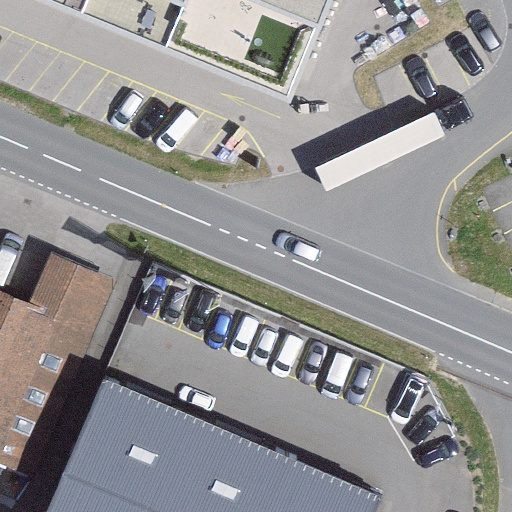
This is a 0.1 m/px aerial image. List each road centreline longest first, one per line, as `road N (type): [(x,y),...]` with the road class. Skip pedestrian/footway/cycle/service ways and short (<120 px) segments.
road 1 (secondary): [(346,282),(0,138)]
road 2 (residential): [(511,93),(399,181),(374,215),(346,282)]
road 3 (secondary): [(511,352),(346,282)]
